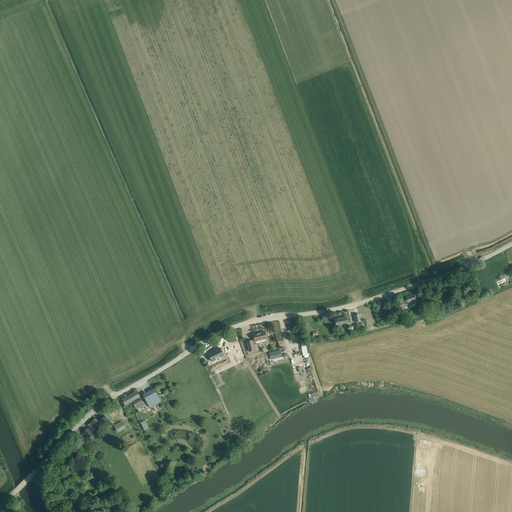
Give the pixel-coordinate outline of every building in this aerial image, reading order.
[(401,300),(401,302),(403,305),(404,308),(407,306),(406,303),(415,300),(413,295),(406,297),(406,299),(401,300)] [(403,305),(401,302),(393,304),(394,307),(396,311),(404,308),(403,305)] [(347,317),(335,319),(336,326),(348,324),(347,317)] [(265,331),(253,334),(255,340),(253,341),(247,342),(249,352),(255,350),(254,345),(256,344),(255,342),(267,339),(266,337),(267,337),(266,334),(265,333),(265,331)] [(228,337),(230,342),(231,343),(238,341),(236,335),(228,337)] [(224,356),(220,349),(216,351),(216,352),(209,355),(213,362),(224,356)] [(238,374),(232,359),(222,363),(227,378),(238,374)] [(143,395),(145,398),(143,399),(145,403),(147,402),(150,407),(161,402),(164,400),(161,394),(157,396),(154,389),(143,395)] [(122,400),(124,404),(125,405),(130,402),(132,405),(134,404),(136,409),(144,404),(141,399),(135,402),(134,400),(134,399),(131,395),(122,400)] [(95,418),(87,425),(93,431),(102,423),(106,428),(111,423),(108,420),(105,416),(99,422),(95,418)] [(123,423),(115,427),(118,433),(126,428),(123,423)] [(81,431),(79,432),(85,438),(92,432),(86,426),(81,431)]
